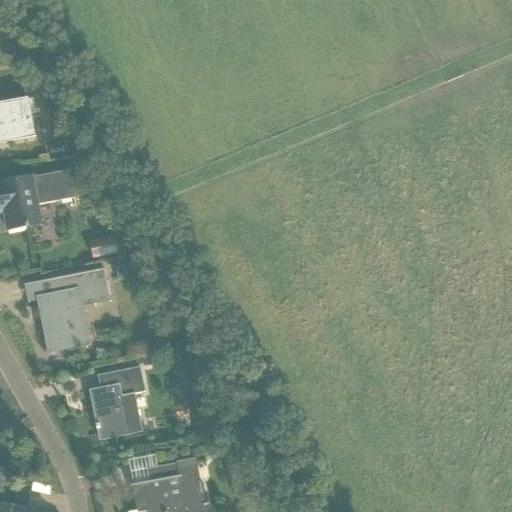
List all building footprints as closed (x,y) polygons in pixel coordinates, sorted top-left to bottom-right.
[(12,107),(0,109),(0,143),(35,137),(28,99),(11,102),(12,107)] [(70,172),(0,184),(0,214),(5,214),(8,231),(41,225),(38,207),(75,200),(70,172)] [(52,298),(46,299),(48,310),(42,311),(43,316),(43,319),(43,323),(44,325),(46,328),(51,352),(87,344),(79,304),(111,298),(105,270),(48,281),(52,298)] [(100,389),(90,391),(99,439),(130,433),(142,430),(135,395),(145,393),(140,368),(98,376),(100,389)] [(219,444),(208,446),(209,456),(221,454),(219,444)] [(176,465),(147,470),(149,482),(131,486),(136,511),(143,511),(147,511),(205,511),(195,460),(176,464),(176,465)] [(0,511),(33,511),(34,509),(29,508),(31,498),(5,493),(2,505),(0,504),(0,511)]
